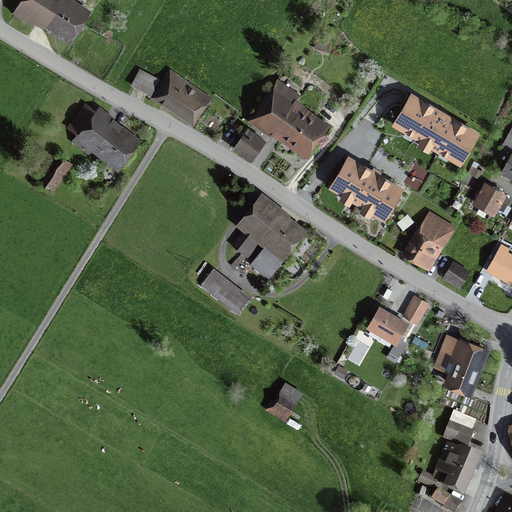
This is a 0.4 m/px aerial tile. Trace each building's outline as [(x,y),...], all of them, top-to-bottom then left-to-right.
[(25,0),(20,9),(68,37),(86,8),(73,0),(25,0)] [(148,92),(155,80),(141,73),(134,85),(148,92)] [(168,73),(154,96),(193,120),(207,98),(168,73)] [(274,95),(256,120),(307,156),(325,130),(274,95)] [(477,134),(412,95),(395,124),(406,131),(407,128),(415,133),(414,135),(440,151),(442,149),(450,154),(449,156),(460,162),(477,134)] [(139,145),(101,116),(81,142),(119,171),(139,145)] [(511,126),(502,146),(511,151),(511,126)] [(264,145),(251,136),(240,152),(253,161),(264,145)] [(379,176),(380,173),(373,169),(371,171),(349,158),(332,187),(344,194),(345,191),(353,196),(352,199),(364,206),(365,204),(373,209),(372,211),(384,218),(401,189),(379,176)] [(58,160),(41,183),(52,191),(69,169),(58,160)] [(501,193),(486,184),(475,202),(491,211),(501,193)] [(305,232),(266,202),(246,228),(285,258),(305,232)] [(420,236),(407,258),(429,270),(441,249),(453,229),(431,216),(420,236)] [(466,271),(450,263),(443,276),(459,285),(466,271)] [(511,280),(492,270),(481,289),(511,305),(511,280)] [(253,300),(216,273),(205,288),(242,315),(253,300)] [(428,308),(416,301),(407,319),(418,325),(428,308)] [(444,311),(439,308),(435,315),(440,318),(444,311)] [(407,327),(382,314),(373,331),(398,344),(407,327)] [(436,369),(451,374),(446,387),(471,396),(487,354),(463,345),(448,339),(436,369)] [(345,371),(337,366),(333,372),(342,377),(345,371)] [(300,396),(282,384),(267,406),(285,418),(300,396)] [(452,415),(444,436),(467,445),(475,424),(452,415)] [(466,492),(481,459),(450,446),(436,479),(466,492)] [(436,480),(421,473),(417,480),(432,487),(436,480)] [(437,490),(432,498),(453,511),(458,502),(437,490)] [(511,511),(511,503),(508,502),(503,511),(511,511)]
